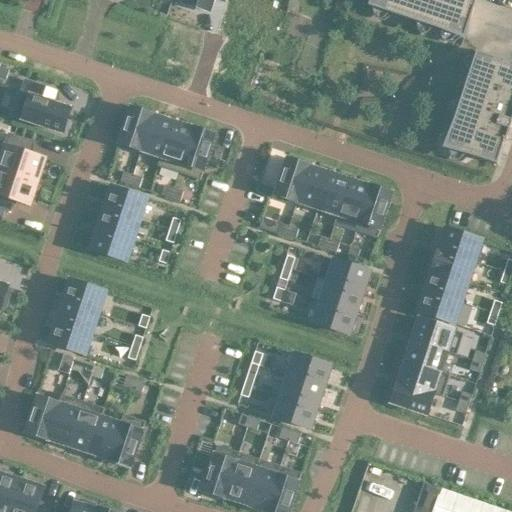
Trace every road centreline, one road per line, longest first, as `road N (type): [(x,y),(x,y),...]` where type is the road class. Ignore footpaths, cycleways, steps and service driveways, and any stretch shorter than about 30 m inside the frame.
road 1 (residential): [(114,74),(0,422)]
road 2 (residential): [(311,511),(424,178)]
road 3 (residential): [(114,74),(424,178)]
road 4 (residential): [(0,444),(196,511)]
